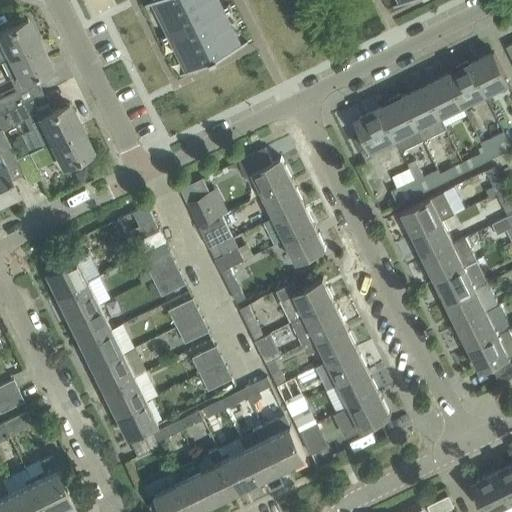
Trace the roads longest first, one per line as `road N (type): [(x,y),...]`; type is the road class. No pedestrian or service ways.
road 1 (residential): [(296,96),(466,446)]
road 2 (residential): [(111,511),(0,276)]
road 3 (residential): [(296,96),(489,0)]
road 4 (residential): [(140,173),(57,0)]
road 5 (residential): [(140,173),(296,96)]
road 6 (residential): [(0,242),(140,173)]
road 7 (tertiary): [(348,511),(466,446)]
